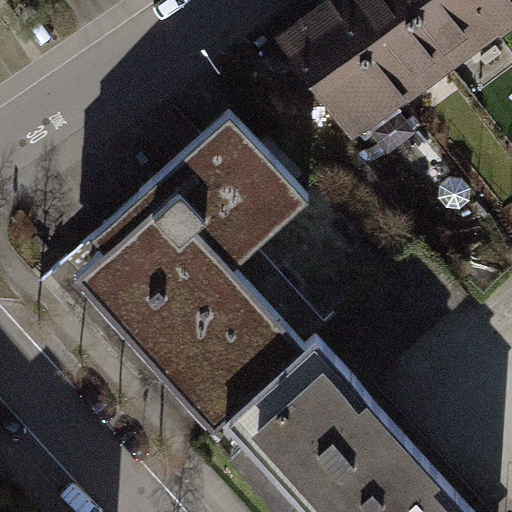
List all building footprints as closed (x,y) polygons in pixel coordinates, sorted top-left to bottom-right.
[(328,0),(314,0),(273,32),(354,137),(404,99),(328,0)] [(407,0),(328,0),(404,99),(454,61),(407,0)] [(486,0),(407,0),(454,61),(504,23),(486,0)] [(511,0),(486,0),(504,23),(511,16),(511,0)] [(215,417),(306,333),(235,258),(308,190),(228,104),(64,257),(215,417)] [(473,511),(306,333),(215,417),(303,511),(473,511)]
